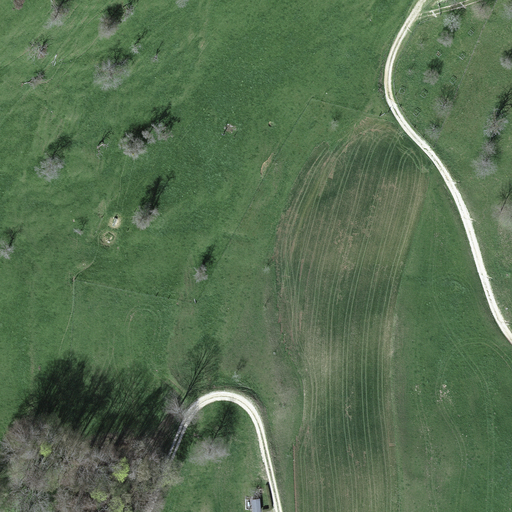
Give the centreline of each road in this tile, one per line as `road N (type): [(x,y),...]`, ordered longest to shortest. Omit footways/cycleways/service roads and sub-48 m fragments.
road 1 (track): [(474,0),(412,16),(394,48),(387,85),(401,119),(458,198),(495,312),(511,339)]
road 2 (track): [(146,511),(190,414),(224,396),(256,419),(278,511)]
